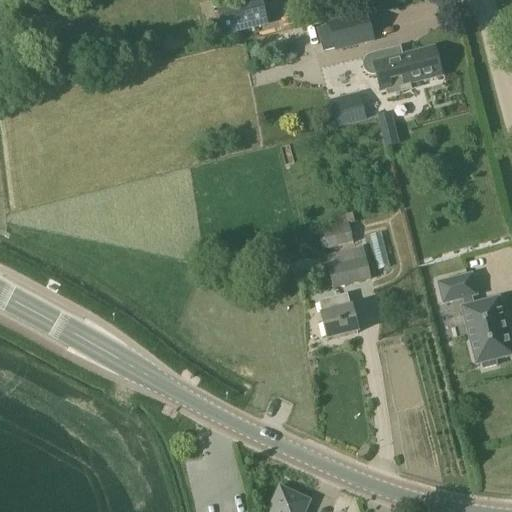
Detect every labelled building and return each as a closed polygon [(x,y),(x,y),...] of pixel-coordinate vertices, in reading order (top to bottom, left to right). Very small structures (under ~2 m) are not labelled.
[(259,0),(240,0),(216,6),(223,35),(266,25),(259,0)] [(366,15),(328,26),(328,27),(317,30),(324,54),(335,51),(335,52),(373,42),(366,15)] [(373,77),(375,77),(379,92),(384,91),(385,95),(394,93),(394,96),(402,94),(401,91),(410,89),(409,85),(440,77),(434,50),(402,58),(400,49),(370,57),(368,57),(366,58),(365,60),(364,61),(363,63),(362,65),(362,67),(362,69),(363,71),(364,73),(365,74),(367,75),(369,76),(371,77),(373,77)] [(325,102),(333,129),(366,120),(358,93),(325,102)] [(391,114),(378,115),(380,145),(394,144),(391,114)] [(353,245),(348,226),(348,225),(318,234),(322,252),(353,245)] [(328,283),(331,292),(371,281),(361,246),(354,248),(355,251),(319,259),(322,272),(318,273),(320,285),(328,283)] [(495,362),(511,357),(511,353),(498,300),(472,306),(471,299),(476,297),(471,276),(438,285),(443,306),(463,300),(465,308),(461,309),(476,367),(481,366),(483,371),(496,367),(495,362)] [(319,304),(322,316),(321,316),(327,342),(358,335),(352,309),(350,310),(347,297),(319,304)] [(305,511),(310,502),(279,488),(268,511),(305,511)]
